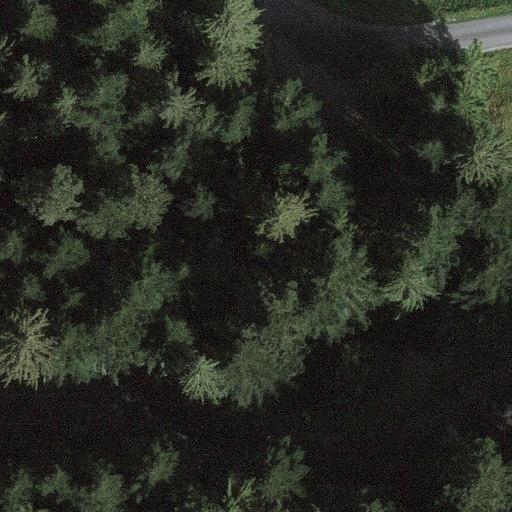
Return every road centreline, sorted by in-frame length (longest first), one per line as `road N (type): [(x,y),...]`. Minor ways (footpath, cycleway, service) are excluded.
road 1 (track): [(511,390),(431,443),(371,455),(308,452),(128,398),(0,409)]
road 2 (track): [(288,0),(339,32),(380,44),(511,30)]
